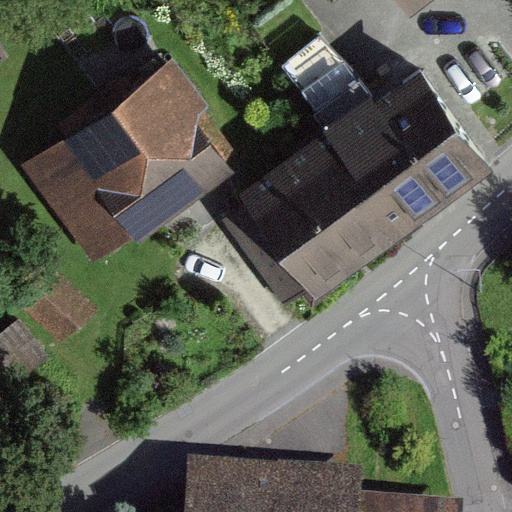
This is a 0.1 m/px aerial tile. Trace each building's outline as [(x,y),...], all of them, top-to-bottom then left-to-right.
[(0,57),(14,48),(0,27),(0,57)] [(176,49),(21,161),(94,262),(232,162),(209,130),(225,118),(176,49)] [(373,77),(323,112),(343,141),(404,226),(496,161),(432,71),(390,101),(373,77)] [(404,226),(343,141),(232,219),(288,298),(315,279),(319,285),(404,226)] [(55,261),(20,296),(62,338),(97,303),(55,261)] [(21,315),(0,331),(0,374),(8,384),(50,351),(21,315)] [(361,476),(182,469),(180,511),(359,511),(359,503),(361,476)] [(464,511),(465,508),(359,503),(359,511),(464,511)]
